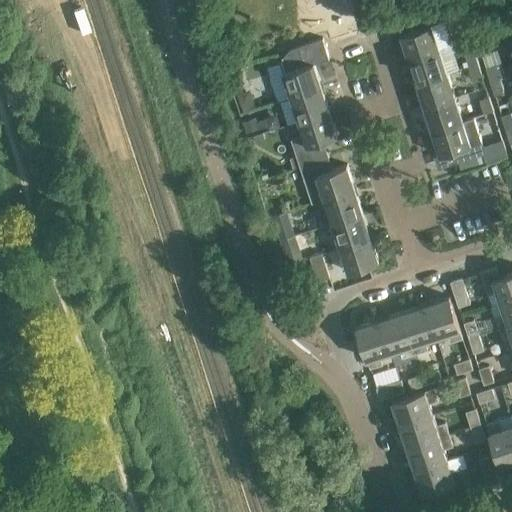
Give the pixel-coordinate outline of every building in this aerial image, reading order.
[(432,24),(443,20),(439,8),(414,16),(418,28),(402,33),(410,58),(440,48),(432,24)] [(330,57),(326,45),(323,37),(291,48),(280,60),(292,96),(322,86),(314,62),(330,57)] [(418,82),(448,72),(440,48),(410,58),(418,82)] [(470,65),(478,63),(473,48),(465,51),(470,65)] [(491,81),(499,78),(511,74),(511,62),(497,67),(496,64),(486,67),(491,81)] [(474,79),(482,76),(478,63),(470,65),(474,79)] [(425,106),(456,97),(448,72),(418,82),(425,106)] [(495,95),(504,92),(499,78),(491,81),(495,95)] [(300,120),(330,111),(322,86),(292,96),(300,120)] [(485,113),(494,110),(489,96),(480,99),(485,113)] [(433,130),(463,120),(456,97),(425,106),(433,130)] [(300,167),(329,158),(324,140),(338,135),(330,111),(300,120),(305,135),(291,140),(300,167)] [(511,127),(511,114),(511,112),(502,115),(506,129),(511,127)] [(484,146),(482,141),(471,144),(463,120),(433,130),(441,154),(453,150),(457,162),(477,156),(486,153),(484,146)] [(486,153),(477,156),(480,165),(487,163),(486,161),(507,154),(503,139),(484,146),(486,153)] [(325,199),(356,189),(348,164),(333,169),(329,158),(300,167),(303,179),(305,178),(313,202),(325,198),(325,199)] [(333,223),(363,213),(356,189),(325,199),(333,223)] [(341,247),(371,237),(363,213),(333,223),(341,247)] [(341,247),(343,252),(349,271),(379,261),(371,237),(341,247)] [(300,247),(286,252),(290,263),(303,259),(300,247)] [(330,277),(324,258),(322,253),(310,257),(312,262),(318,281),(330,277)] [(501,301),(511,297),(511,271),(500,276),(497,266),(481,271),(488,292),(497,290),(501,301)] [(462,277),(451,281),(459,306),(471,302),(469,296),(462,277)] [(450,296),(426,303),(437,336),(448,333),(451,341),(463,337),(450,296)] [(511,323),(511,297),(501,301),(505,313),(496,315),(500,327),(511,323)] [(437,336),(426,303),(403,311),(417,352),(428,348),(425,340),(437,336)] [(403,311),(380,318),(391,351),(402,348),(405,356),(417,352),(403,311)] [(380,318),(357,326),(371,367),(383,363),(380,355),(391,351),(380,318)] [(470,337),(479,334),(474,319),(465,322),(470,337)] [(511,323),(500,327),(504,339),(511,336),(511,323)] [(470,337),(475,352),(484,349),(479,334),(470,337)] [(455,363),(458,372),(473,368),(470,359),(455,363)] [(485,382),(494,380),(490,365),(480,368),(485,382)] [(426,382),(441,377),(439,368),(423,373),(426,382)] [(412,387),(426,382),(423,373),(409,378),(412,387)] [(461,394),(470,391),(466,377),(457,380),(461,394)] [(402,378),(377,387),(381,398),(405,390),(402,378)] [(433,414),(432,413),(429,402),(438,399),(434,387),(393,400),(401,424),(433,414)] [(477,392),(481,401),(495,396),(492,387),(477,392)] [(472,426),(481,423),(476,408),(467,411),(472,426)] [(450,434),(449,433),(446,422),(436,425),(433,414),(401,424),(408,447),(450,434)] [(499,419),(487,423),(501,464),(511,460),(511,424),(502,428),(499,419)] [(476,440),(486,437),(481,423),(472,426),(476,440)] [(416,470),(448,459),(445,448),(453,445),(450,434),(408,447),(416,470)] [(468,489),(462,470),(461,467),(452,470),(448,459),(416,470),(423,493),(449,484),(453,494),(468,489)] [(488,483),(499,479),(493,460),(482,464),(488,483)]
